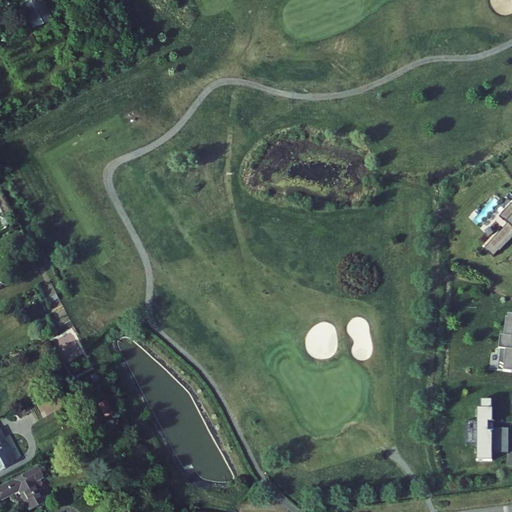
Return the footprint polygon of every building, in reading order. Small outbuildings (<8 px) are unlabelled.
[(42,0),(18,0),(32,29),(52,19),(42,0)] [(511,202),(505,195),(492,208),(501,215),(477,241),(487,249),(492,243),(493,244),(511,224),(511,223),(511,202)] [(511,315),(508,316),(507,319),(506,319),(504,337),(500,337),(499,364),(506,365),(506,372),(511,372),(511,315)] [(481,401),(481,409),(491,410),(492,401),(481,401)] [(481,409),(477,409),(476,424),(484,424),(484,432),(476,432),(475,462),(491,462),(491,454),(491,439),(508,439),(508,430),(492,430),(492,410),(491,410),(481,409)] [(484,424),(476,424),(476,432),(484,432),(484,424)] [(0,472),(20,462),(3,431),(0,432),(0,472)] [(491,454),(507,455),(508,439),(491,439),(491,454)] [(39,470),(45,480),(52,476),(46,465),(39,470)] [(23,493),(33,511),(50,502),(39,483),(45,480),(39,470),(0,490),(0,496),(3,503),(23,493)]
